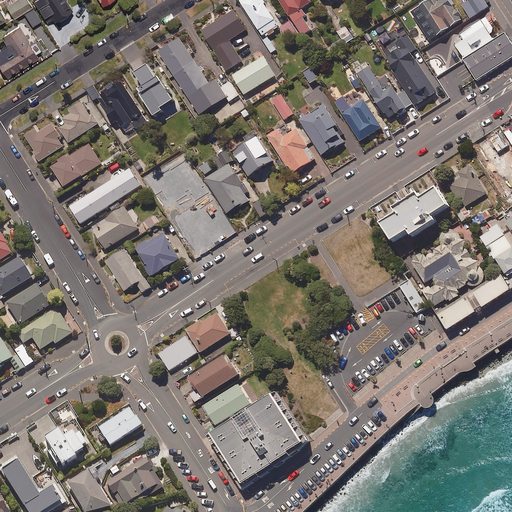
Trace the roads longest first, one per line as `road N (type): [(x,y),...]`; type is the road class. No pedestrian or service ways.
road 1 (tertiary): [(511,88),(133,332)]
road 2 (unclassified): [(511,300),(438,347),(251,511)]
road 3 (residential): [(0,115),(182,0)]
road 4 (residential): [(106,325),(0,148)]
road 5 (residential): [(127,361),(229,511)]
